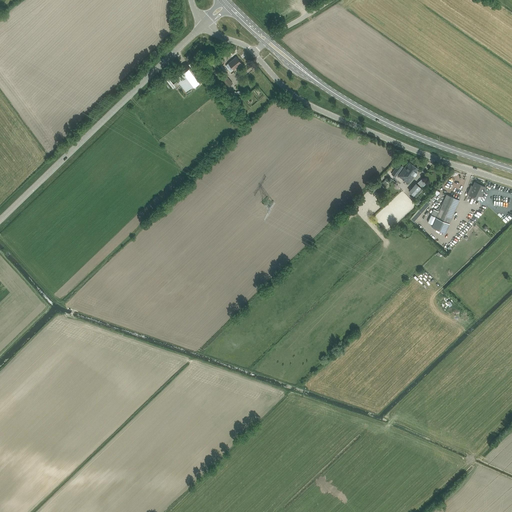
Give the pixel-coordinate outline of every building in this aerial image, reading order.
[(236,57),(228,63),(233,70),(241,63),(236,57)] [(221,80),(222,81),(219,83),(224,90),(227,88),(233,83),(226,76),(221,80)] [(415,172),(418,168),(410,163),(408,166),(406,165),(398,176),(409,184),(417,173),(415,172)] [(399,164),(391,174),(396,177),(403,167),(399,164)] [(471,186),(467,194),(479,200),(485,187),(475,182),(473,186),(471,186)] [(416,183),(409,191),(416,197),(423,189),(416,183)] [(432,227),(443,232),(445,233),(448,227),(459,200),(446,194),(445,197),(438,212),(433,209),(431,215),(436,217),(434,221),(433,224),(432,227)]
